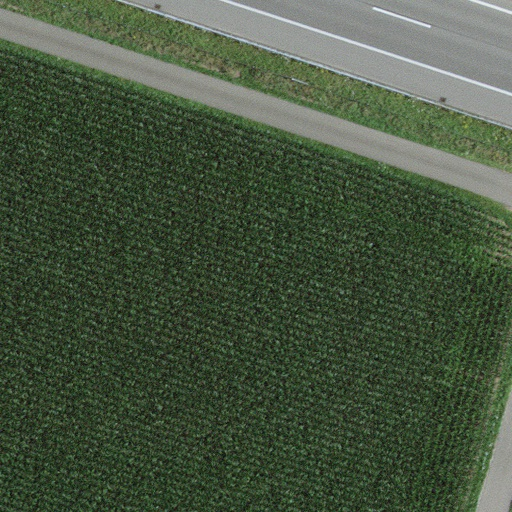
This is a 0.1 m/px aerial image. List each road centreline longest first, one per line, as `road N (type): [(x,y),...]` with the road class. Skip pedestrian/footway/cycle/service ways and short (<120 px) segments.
road 1 (unclassified): [(0,18),(511,194)]
road 2 (motorway): [(324,0),(511,60)]
